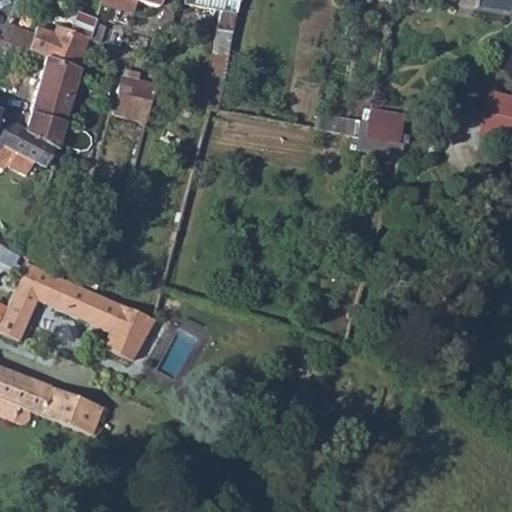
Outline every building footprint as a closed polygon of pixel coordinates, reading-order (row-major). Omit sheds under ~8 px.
[(100,0),(98,6),(120,12),(121,8),(131,10),(133,3),(155,8),(157,0),(100,0)] [(182,0),(181,5),(220,13),(207,80),(201,79),(198,99),(208,101),(208,110),(217,111),(236,0),(182,0)] [(476,0),(475,8),(509,14),(511,0),(476,0)] [(176,9),(164,6),(159,27),(171,30),(176,9)] [(32,35),(26,52),(44,59),(79,71),(94,21),(75,13),(69,33),(55,27),(52,35),(35,28),(32,35)] [(7,26),(0,38),(0,41),(9,45),(26,52),(32,35),(7,26)] [(0,63),(9,45),(0,41),(0,63)] [(10,126),(1,146),(32,163),(42,168),(51,150),(56,151),(79,71),(44,59),(23,133),(10,126)] [(117,95),(112,116),(146,123),(156,87),(119,78),(116,95),(117,95)] [(481,130),(511,133),(511,92),(486,90),(481,130)] [(0,115),(0,147),(1,146),(10,126),(12,121),(0,115)] [(406,145),(359,136),(356,151),(400,160),(406,145)] [(32,163),(1,146),(0,147),(0,165),(1,164),(25,177),(32,163)] [(131,362),(154,321),(104,299),(25,265),(4,309),(0,316),(0,334),(17,342),(35,301),(108,333),(102,350),(131,362)] [(0,401),(28,412),(97,439),(101,430),(93,427),(100,409),(0,369),(0,401)] [(0,401),(0,417),(19,425),(21,425),(25,424),(26,423),(28,421),(28,418),(28,412),(0,401)]
